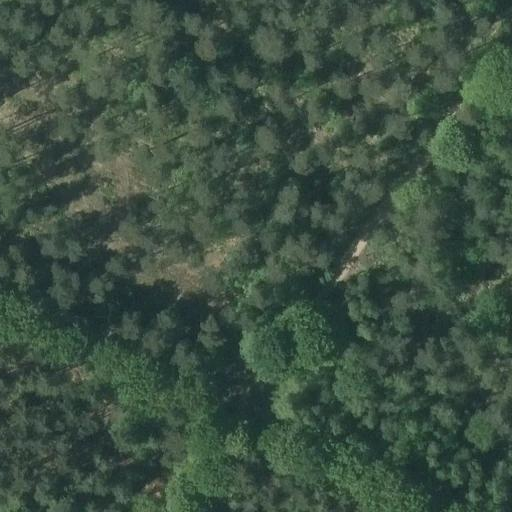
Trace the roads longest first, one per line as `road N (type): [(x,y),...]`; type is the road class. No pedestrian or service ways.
road 1 (track): [(240,402),(361,224),(511,30)]
road 2 (track): [(240,402),(0,287)]
road 3 (track): [(466,511),(240,402)]
road 4 (track): [(240,402),(157,511)]
